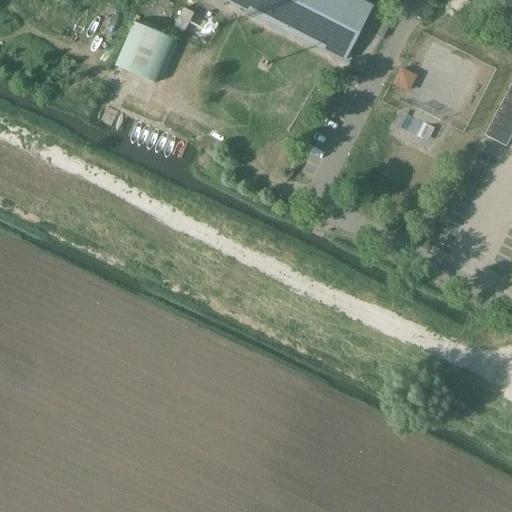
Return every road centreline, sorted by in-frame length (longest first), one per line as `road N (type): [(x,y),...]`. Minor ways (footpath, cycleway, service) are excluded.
road 1 (track): [(121,83),(197,116),(312,203)]
road 2 (unclassified): [(511,308),(312,203)]
road 3 (track): [(0,0),(24,27),(121,83),(110,110)]
